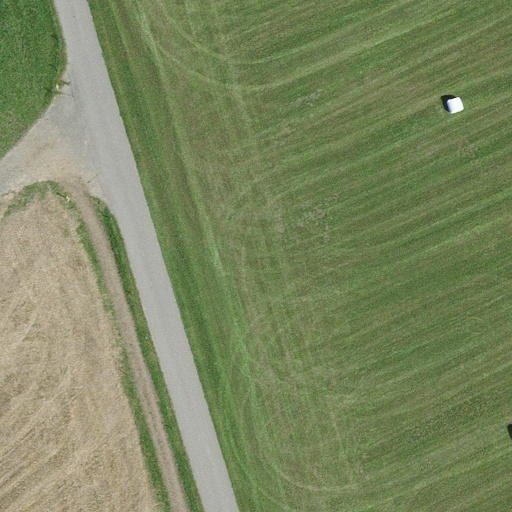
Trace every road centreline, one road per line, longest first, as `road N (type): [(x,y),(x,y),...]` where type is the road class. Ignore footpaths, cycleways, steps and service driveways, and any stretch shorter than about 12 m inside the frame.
road 1 (unclassified): [(240,511),(61,0)]
road 2 (track): [(93,108),(0,187)]
